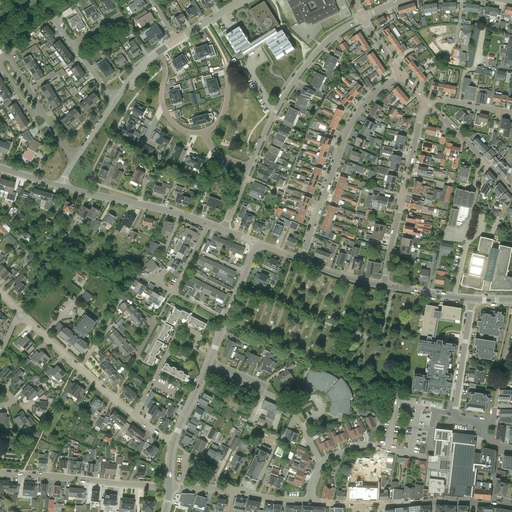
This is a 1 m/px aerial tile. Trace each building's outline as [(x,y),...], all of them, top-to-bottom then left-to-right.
[(89,0),(92,6),(83,11),(87,18),(90,16),(93,23),(100,18),(94,9),(97,7),(93,0),(89,0)] [(107,14),(115,9),(112,4),(115,3),(112,0),(103,0),(100,2),(107,14)] [(133,13),(146,5),(142,0),(134,0),(136,2),(129,6),(133,13)] [(201,11),(197,5),(194,0),(190,2),(193,8),(187,11),(191,19),(198,15),(197,13),(201,11)] [(211,4),(215,2),(213,0),(205,0),(201,3),(205,11),(213,7),(211,4)] [(292,12),(292,11),(299,25),(310,19),(313,25),(339,13),(334,0),(333,0),(290,0),(289,0),(286,0),(288,1),(287,2),(292,12)] [(245,36),(240,27),(225,36),(236,53),(241,50),(244,55),(266,41),(278,60),(294,49),(282,30),(278,33),(275,29),(280,26),(264,1),(249,11),(265,35),(250,44),(247,39),(248,38),(246,36),(245,36)] [(449,11),(449,4),(446,4),(446,2),(443,2),(443,4),(442,4),(442,5),(440,5),(440,9),(440,17),(444,16),(444,11),(449,11)] [(449,4),(449,11),(456,11),(456,8),(459,8),(459,4),(456,4),(456,3),(456,2),(452,2),(452,4),(449,4)] [(437,4),(430,5),(431,12),(438,11),(438,9),(440,9),(440,5),(437,5),(437,4)] [(465,11),(472,12),(473,5),(466,4),(466,5),(463,5),(462,9),(465,9),(465,11)] [(431,12),(430,5),(423,6),(424,7),(420,7),(421,14),(424,14),(424,13),(431,12)] [(479,7),(479,6),(473,5),(472,12),(478,13),(479,11),(481,12),(482,8),(479,7)] [(78,31),(85,27),(79,18),(82,16),(77,7),(74,9),(77,15),(68,20),(72,27),(75,25),(78,31)] [(490,16),(492,8),(485,7),(485,8),(482,8),(481,12),(481,15),(483,15),(484,14),(484,15),(486,15),(485,18),(489,19),(490,16)] [(498,11),(498,10),(492,8),(490,16),(497,17),(497,15),(500,15),(501,11),(498,11)] [(150,13),(144,16),(142,13),(134,18),(136,21),(138,20),(142,27),(155,20),(150,13)] [(183,21),(186,19),(183,14),(179,16),(176,18),(175,16),(174,16),(171,17),(171,18),(177,28),(184,23),(183,21)] [(464,21),(465,15),(462,14),(461,23),(470,24),(470,22),(464,21)] [(380,26),(387,22),(386,20),(389,18),(388,16),(384,18),(384,17),(377,21),(378,22),(377,22),(376,23),(378,26),(379,26),(380,26)] [(152,45),(165,36),(157,24),(150,29),(153,33),(147,37),(152,45)] [(383,32),(387,38),(392,34),(395,32),(392,29),(395,27),(393,25),(383,32)] [(471,32),(472,26),(464,25),(462,31),(461,32),(460,38),(461,39),(465,40),(464,45),(469,45),(469,41),(470,41),(471,32)] [(39,32),(44,37),(50,31),(46,26),(39,32)] [(48,42),(54,35),(50,31),(44,37),(48,42)] [(392,34),(387,38),(391,44),(396,40),(398,39),(397,38),(398,37),(395,32),(392,34)] [(354,43),(357,41),(358,42),(363,38),(360,33),(352,38),(349,40),(351,42),(353,41),(354,43)] [(417,45),(421,41),(416,35),(412,38),(417,45)] [(141,52),(138,47),(141,45),(136,38),(128,43),(132,48),(129,50),(134,57),(141,52)] [(357,49),(361,47),(366,43),(363,38),(358,42),(357,41),(354,43),(357,49)] [(391,44),(396,49),(400,46),(396,40),(391,44)] [(52,46),(56,51),(63,46),(59,41),(52,46)] [(339,46),(342,51),(349,47),(346,42),(339,46)] [(370,48),(366,43),(361,47),(357,49),(353,52),(355,54),(362,49),(364,52),(370,48)] [(400,46),(396,49),(400,56),(404,52),(410,49),(408,47),(407,48),(404,44),(403,44),(400,46)] [(206,45),(200,47),(204,58),(210,56),(210,55),(211,54),(209,47),(207,47),(206,45)] [(66,51),(63,46),(56,51),(59,56),(66,51)] [(195,51),(193,52),(196,60),(198,59),(198,60),(204,58),(200,47),(194,49),(195,51)] [(114,53),(118,58),(115,60),(120,68),(127,62),(124,57),(127,55),(122,48),(114,53)] [(330,55),(326,61),(335,66),(339,59),(339,60),(341,57),(340,56),(342,53),(335,49),(334,53),(333,57),(330,55)] [(59,56),(63,61),(70,56),(66,51),(59,56)] [(404,60),(409,66),(413,62),(411,60),(414,58),(412,56),(414,54),(413,52),(411,54),(411,55),(408,57),(404,60)] [(370,61),(376,58),(373,53),(365,58),(364,56),(356,61),(357,63),(361,61),(363,63),(366,61),(368,63),(370,61)] [(113,72),(109,66),(112,64),(106,56),(105,54),(101,56),(97,59),(100,65),(98,66),(106,78),(113,72)] [(30,55),(28,56),(26,58),(23,59),(23,60),(26,65),(33,60),(30,55)] [(182,55),(177,58),(183,67),(188,64),(188,63),(190,62),(185,55),(183,56),(182,55)] [(74,61),(70,56),(63,61),(67,66),(74,61)] [(173,63),(171,64),(177,73),(184,69),(183,67),(177,58),(172,62),(173,63)] [(379,62),(376,58),(370,61),(374,66),(379,62)] [(26,65),(29,70),(37,65),(33,60),(26,65)] [(332,72),(335,66),(326,61),(323,67),(327,69),(325,73),(328,74),(331,76),(333,73),(332,72)] [(374,66),(377,71),(383,67),(379,62),(374,66)] [(418,68),(413,62),(409,66),(413,72),(418,68)] [(29,70),(32,75),(40,70),(37,65),(29,70)] [(78,65),(70,71),(72,74),(70,76),(71,78),(74,76),(81,71),(78,65)] [(386,72),(383,67),(377,71),(381,76),(386,72)] [(418,77),(422,74),(418,68),(413,72),(415,74),(414,75),(416,78),(417,77),(418,77)] [(43,76),(40,70),(32,75),(36,81),(43,76)] [(77,81),(85,76),(81,71),(74,76),(77,81)] [(316,73),(313,79),(323,83),(326,77),(330,79),(331,76),(328,74),(325,73),(322,71),(320,74),(316,73)] [(497,71),(496,78),(504,79),(505,72),(497,71)] [(375,72),(364,79),(370,89),(374,86),(370,79),(377,75),(375,72)] [(427,79),(422,74),(418,77),(422,83),(427,79)] [(214,78),(206,80),(206,82),(207,88),(218,85),(216,79),(214,80),(214,78)] [(473,101),(475,88),(469,87),(471,79),(465,78),(462,92),(465,92),(463,100),(473,101)] [(319,90),(323,83),(313,79),(310,85),(314,87),(312,90),(315,91),(319,93),(320,90),(319,90)] [(40,88),(43,94),(51,89),(49,85),(52,84),(50,81),(46,83),(47,84),(40,88)] [(349,93),(354,98),(358,93),(350,86),(351,84),(349,82),(347,83),(348,84),(347,85),(350,88),(350,89),(352,91),(349,93)] [(350,86),(358,93),(363,88),(355,82),(353,84),(352,83),(351,84),(350,86)] [(218,85),(207,88),(209,95),(210,95),(210,96),(218,94),(218,92),(219,92),(218,85)] [(0,89),(0,96),(0,97),(8,92),(5,87),(0,89)] [(396,96),(401,91),(398,87),(387,96),(389,99),(391,97),(392,99),(393,99),(394,98),(396,96)] [(170,92),(168,93),(169,99),(180,96),(178,90),(177,88),(169,91),(170,92)] [(303,90),(300,96),(309,101),(312,94),(313,95),(315,91),(312,90),(308,88),(307,92),(303,90)] [(54,94),(51,89),(43,94),(47,99),(54,94)] [(486,104),(488,94),(489,95),(489,90),(485,90),(484,94),(478,93),(477,102),(486,104)] [(396,96),(400,100),(405,96),(401,91),(396,96)] [(11,97),(8,92),(0,97),(4,102),(9,99),(11,97)] [(510,96),(511,92),(508,92),(507,96),(502,95),(501,97),(500,102),(508,104),(509,98),(509,96),(510,96)] [(47,99),(50,104),(57,99),(56,96),(57,95),(56,93),(54,94),(47,99)] [(88,97),(94,104),(99,100),(93,93),(88,97)] [(331,93),(328,98),(337,103),(339,100),(334,97),(335,96),(331,93)] [(349,93),(345,98),(350,103),(354,98),(349,93)] [(180,96),(169,99),(171,105),(173,105),(174,107),(182,104),(181,103),(182,102),(180,96)] [(306,107),(309,101),(300,96),(297,103),(300,104),(299,108),(302,109),(305,111),(307,108),(306,107)] [(409,100),(405,96),(400,100),(404,105),(409,100)] [(89,108),(94,104),(88,97),(84,101),(89,108)] [(350,103),(345,98),(340,103),(346,108),(350,103)] [(61,105),(57,99),(50,104),(53,109),(61,105)] [(85,112),(89,108),(84,101),(79,105),(85,112)] [(7,108),(11,114),(18,109),(15,104),(13,105),(7,108)] [(376,104),(373,109),(381,113),(383,108),(388,111),(389,108),(384,105),(382,108),(376,104)] [(133,110),(131,113),(142,119),(147,111),(136,105),(134,108),(133,110)] [(290,107),(287,114),(296,118),(298,115),(299,116),(301,113),(300,112),(302,109),(299,108),(295,106),(294,109),(290,107)] [(22,114),(18,109),(11,114),(14,119),(22,114)] [(70,113),(75,120),(80,116),(74,109),(70,113)] [(341,117),(343,112),(337,109),(334,115),(341,117)] [(378,118),(381,113),(373,109),(371,114),(377,118),(376,120),(381,123),(383,120),(378,118)] [(333,118),(332,121),(338,124),(341,117),(334,115),(332,114),(333,112),(328,110),(327,112),(328,112),(327,114),(331,116),(331,117),(333,118)] [(460,123),(462,121),(471,123),(474,114),(470,113),(469,116),(467,116),(462,111),(455,118),(460,123)] [(71,124),(75,120),(70,113),(65,117),(71,124)] [(14,119),(17,124),(25,119),(22,114),(14,119)] [(208,114),(199,116),(202,125),(211,122),(210,119),(213,118),(211,114),(208,115),(208,114)] [(296,118),(287,114),(284,120),(287,122),(286,125),(292,128),(294,125),(295,126),(298,119),(296,118)] [(480,116),(476,116),(475,124),(480,125),(481,122),(486,123),(488,116),(480,114),(480,116)] [(191,120),(188,120),(189,125),(192,124),(193,127),(202,125),(199,116),(191,119),(191,120)] [(66,128),(71,124),(65,117),(60,121),(66,128)] [(403,118),(401,117),(400,122),(402,122),(400,129),(407,131),(408,128),(408,127),(409,128),(410,124),(409,124),(410,120),(403,118)] [(28,125),(25,119),(17,124),(20,129),(26,126),(28,125)] [(130,119),(125,127),(134,131),(138,123),(130,119)] [(506,132),(505,137),(508,138),(510,129),(508,128),(509,120),(502,119),(500,130),(506,132)] [(367,120),(363,127),(371,131),(373,127),(377,129),(378,126),(381,127),(382,124),(377,122),(376,125),(374,124),(367,120)] [(338,124),(332,121),(329,127),(336,130),(338,124)] [(336,130),(329,127),(327,126),(328,124),(323,122),(322,124),(323,124),(322,126),(326,128),(326,129),(328,130),(327,133),(333,135),(336,130)] [(281,127),(277,133),(287,138),(290,131),(290,132),(292,128),(286,125),(284,128),(281,127)] [(124,126),(121,134),(132,139),(135,132),(134,131),(125,127),(124,126)] [(369,133),(371,131),(363,127),(360,133),(367,137),(368,136),(370,137),(370,140),(375,142),(376,139),(371,137),(373,135),(369,133)] [(440,132),(441,129),(434,127),(434,128),(428,127),(426,133),(435,135),(435,131),(440,132)] [(156,128),(151,138),(155,141),(162,145),(164,142),(169,144),(173,137),(168,135),(169,133),(161,129),(161,130),(156,128)] [(283,144),(287,138),(277,133),(274,139),(278,141),(276,144),(283,147),(287,150),(289,146),(283,144)] [(40,144),(32,139),(29,134),(25,137),(29,145),(27,148),(28,149),(23,157),(30,160),(34,153),(35,153),(40,144)] [(398,135),(396,143),(404,145),(406,137),(398,135)] [(320,141),(321,142),(321,143),(323,144),(330,147),(332,140),(322,137),(320,141)] [(479,149),(485,145),(478,137),(473,142),(479,149)] [(373,145),(375,142),(370,140),(368,143),(365,142),(365,141),(357,138),(355,145),(363,148),(364,145),(368,146),(368,144),(373,145)] [(6,144),(3,143),(0,151),(6,154),(7,151),(9,152),(11,143),(7,142),(6,144)] [(486,146),(485,145),(479,149),(484,154),(489,149),(494,145),(491,142),(486,146)] [(496,147),(500,151),(506,146),(502,142),(496,147)] [(403,152),(404,145),(396,143),(395,150),(403,152)] [(430,153),(430,152),(434,153),(436,145),(432,144),(431,145),(424,143),(422,151),(426,152),(430,153)] [(447,152),(450,153),(451,146),(452,147),(452,144),(447,143),(445,152),(443,151),(441,165),(444,166),(446,153),(447,153),(447,152)] [(155,150),(144,144),(141,151),(151,156),(155,150)] [(271,146),(268,152),(277,157),(280,150),(281,151),(283,147),(276,144),(275,147),(271,146)] [(323,144),(321,150),(327,153),(330,147),(323,144)] [(452,147),(452,144),(452,147),(451,146),(450,153),(449,159),(452,160),(454,154),(458,155),(459,149),(452,147)] [(176,146),(172,156),(178,159),(177,161),(181,163),(186,151),(183,150),(183,149),(176,146)] [(489,160),(496,155),(499,152),(495,148),(494,149),(493,147),(484,155),(489,160)] [(358,162),(359,162),(360,157),(365,158),(375,163),(377,158),(360,149),(358,154),(352,152),(350,159),(351,158),(359,161),(358,162)] [(118,150),(113,159),(118,161),(122,153),(118,150)] [(317,154),(317,155),(319,156),(319,157),(325,159),(327,153),(321,150),(320,153),(318,153),(317,153),(317,154)] [(274,163),(277,157),(268,152),(265,158),(269,160),(267,164),(273,167),(273,168),(280,172),(281,170),(278,169),(280,165),(275,163),(274,163)] [(186,157),(184,162),(187,163),(186,164),(193,167),(197,158),(190,155),(189,158),(186,157)] [(393,155),(392,162),(400,164),(401,157),(393,155)] [(431,161),(432,158),(427,157),(427,156),(421,155),(419,163),(425,164),(429,165),(430,161),(431,161)] [(499,160),(502,158),(499,156),(497,158),(496,156),(490,162),(495,167),(501,162),(499,160)] [(197,158),(193,167),(201,170),(205,160),(198,157),(197,158)] [(323,165),(325,159),(319,157),(317,161),(313,159),(311,163),(319,166),(320,164),(323,165)] [(137,168),(140,162),(134,159),(131,165),(137,168)] [(101,169),(102,169),(99,177),(105,179),(107,175),(107,176),(109,172),(112,165),(108,164),(109,162),(104,160),(101,169)] [(503,160),(495,167),(506,179),(508,172),(510,168),(507,166),(508,166),(503,160)] [(398,172),(400,164),(392,162),(390,170),(398,172)] [(120,171),(123,166),(117,163),(114,169),(117,170),(112,178),(113,179),(112,180),(115,181),(114,181),(115,180),(118,182),(123,173),(120,171)] [(348,174),(350,170),(354,171),(361,173),(363,168),(352,164),(351,167),(345,164),(342,172),(348,174)] [(458,176),(462,176),(460,182),(466,183),(467,178),(470,167),(461,165),(458,176)] [(319,176),(322,170),(315,167),(313,174),(319,176)] [(417,173),(422,174),(422,175),(431,177),(432,173),(427,172),(428,169),(419,167),(417,173)] [(139,184),(145,173),(137,169),(131,180),(139,184)] [(270,177),(273,171),(268,169),(267,171),(260,169),(257,177),(267,181),(269,176),(270,177)] [(492,189),(490,186),(491,185),(497,180),(489,171),(483,177),(482,178),(483,178),(482,180),(484,182),(486,180),(487,181),(486,183),(481,191),(487,197),(492,189)] [(317,182),(319,176),(313,174),(310,180),(317,182)] [(389,175),(387,183),(395,185),(397,177),(389,175)] [(345,185),(347,179),(341,177),(338,183),(345,185)] [(305,185),(306,185),(308,186),(315,188),(317,182),(310,180),(310,182),(306,181),(306,183),(305,185)] [(15,184),(8,181),(5,191),(10,192),(7,199),(12,201),(14,195),(11,194),(15,184)] [(415,185),(414,187),(427,190),(427,187),(421,185),(422,182),(416,181),(415,181),(414,181),(414,184),(415,185)] [(263,195),(267,187),(255,182),(249,195),(258,199),(261,194),(263,195)] [(163,198),(165,191),(169,192),(171,186),(163,183),(162,187),(156,186),(153,194),(163,198)] [(338,183),(336,189),(343,191),(345,185),(338,183)] [(393,192),(395,185),(387,183),(385,190),(393,192)] [(499,198),(506,191),(499,183),(495,189),(493,191),(499,198)] [(176,202),(182,204),(184,197),(181,196),(184,188),(177,185),(174,194),(177,195),(176,198),(177,198),(176,202)] [(442,191),(434,189),(433,196),(432,200),(435,200),(449,203),(453,187),(444,185),(442,191)] [(315,188),(308,186),(306,192),(313,194),(315,188)] [(34,197),(40,199),(42,192),(34,189),(33,192),(31,191),(30,194),(25,192),(23,198),(32,200),(33,197),(34,197)] [(336,189),(334,195),(341,197),(343,191),(336,189)] [(460,227),(460,226),(462,226),(465,222),(467,218),(469,213),(471,209),(475,193),(465,191),(464,191),(463,191),(463,190),(457,189),(453,205),(454,205),(453,209),(452,209),(448,226),(455,227),(455,225),(457,225),(457,226),(457,227),(457,228),(458,228),(459,228),(459,227),(460,227)] [(186,197),(184,197),(182,204),(188,206),(189,204),(191,204),(195,193),(190,191),(189,194),(188,193),(186,197)] [(51,195),(42,192),(40,199),(46,201),(44,209),(50,211),(53,201),(49,200),(51,195)] [(509,205),(507,202),(511,198),(507,192),(501,197),(504,199),(501,202),(506,208),(509,205)] [(376,206),(379,196),(379,194),(373,193),(370,204),(373,205),(372,209),(375,209),(376,206)] [(341,197),(334,195),(332,201),(338,204),(341,197)] [(389,199),(379,196),(376,206),(386,208),(389,199)] [(222,211),(225,203),(210,197),(207,205),(205,204),(202,211),(206,213),(209,206),(222,211)] [(300,202),(309,205),(311,199),(305,197),(304,200),(301,199),(300,200),(296,199),(296,201),(295,200),(295,202),(299,203),(300,202)] [(423,206),(424,202),(420,201),(420,199),(412,197),(411,203),(423,206)] [(70,204),(69,202),(67,202),(67,203),(66,202),(64,211),(72,213),(74,205),(70,204)] [(301,206),(300,209),(307,211),(309,205),(300,202),(299,203),(299,205),(301,206)] [(249,229),(254,216),(245,212),(248,207),(249,205),(244,203),(238,217),(243,219),(240,225),(249,229)] [(422,211),(423,206),(411,203),(409,210),(417,212),(418,210),(422,211)] [(11,217),(17,209),(12,206),(7,214),(11,217)] [(86,219),(88,215),(91,210),(84,206),(79,215),(86,219)] [(93,206),(91,210),(88,215),(96,219),(100,211),(93,206)] [(330,206),(328,212),(334,214),(337,208),(330,206)] [(275,214),(281,216),(283,210),(277,207),(275,214)] [(298,215),(305,217),(307,211),(300,209),(298,215)] [(328,212),(326,218),(332,221),(334,214),(328,212)] [(109,229),(116,218),(109,213),(102,225),(109,229)] [(115,229),(120,232),(123,225),(130,228),(135,218),(128,214),(123,222),(120,220),(115,229)] [(303,224),(305,217),(298,215),(296,214),(295,216),(295,215),(293,220),(303,224)] [(414,223),(415,221),(420,222),(421,218),(416,217),(416,216),(411,215),(411,216),(408,215),(406,222),(414,223)] [(143,223),(152,226),(156,227),(158,222),(153,220),(153,219),(145,217),(143,223)] [(330,227),(332,227),(333,226),(334,224),(331,223),(332,221),(326,218),(324,224),(330,227)] [(163,228),(161,227),(159,234),(164,236),(166,229),(171,230),(173,223),(165,220),(163,228)] [(263,230),(265,227),(264,226),(265,223),(259,220),(258,223),(254,231),(261,233),(263,230)] [(271,220),(269,223),(268,222),(266,228),(270,230),(273,224),(274,221),(271,220)] [(375,227),(374,232),(384,234),(385,226),(375,224),(375,225),(374,225),(375,222),(370,221),(369,226),(375,227)] [(5,223),(2,226),(9,232),(11,229),(5,223)] [(277,224),(273,233),(277,235),(279,236),(280,236),(281,236),(284,228),(277,224)] [(322,231),(328,233),(328,232),(331,233),(332,229),(332,227),(330,227),(324,224),(322,231)] [(192,225),(190,229),(187,227),(185,231),(196,237),(198,233),(196,232),(198,228),(192,225)] [(419,236),(419,232),(413,230),(414,227),(406,226),(404,232),(408,233),(408,234),(412,235),(412,234),(419,236)] [(135,239),(138,233),(133,230),(130,236),(135,239)] [(194,241),(196,237),(185,231),(183,235),(186,237),(184,240),(190,243),(192,240),(194,241)] [(333,234),(331,233),(328,232),(328,233),(322,231),(321,236),(333,240),(334,235),(333,234)] [(384,234),(374,232),(373,236),(366,235),(365,240),(371,241),(372,238),(373,239),(372,239),(382,241),(384,234)] [(14,244),(17,241),(10,234),(7,237),(14,244)] [(295,234),(293,238),(290,237),(289,238),(287,244),(291,246),(290,247),(293,248),(293,247),(294,247),(297,241),(296,241),(299,235),(295,234)] [(217,246),(217,245),(220,238),(214,236),(211,243),(210,245),(217,248),(217,246)] [(403,238),(401,246),(411,248),(412,243),(418,244),(419,239),(413,237),(413,240),(403,238)] [(217,246),(224,248),(227,241),(220,238),(217,245),(217,246)] [(493,240),(481,238),(477,255),(473,254),(468,274),(465,273),(464,275),(461,285),(482,290),(484,280),(492,282),(490,290),(511,290),(511,285),(511,280),(511,278),(511,277),(506,276),(510,256),(511,249),(500,246),(499,250),(491,248),(493,240)] [(184,240),(182,244),(179,242),(177,246),(188,252),(190,248),(188,247),(190,243),(184,240)] [(159,244),(155,242),(152,241),(147,251),(154,254),(159,244)] [(230,250),(233,243),(227,241),(224,248),(230,250)] [(235,255),(236,253),(239,245),(233,243),(230,250),(233,252),(232,254),(235,255)] [(317,251),(316,252),(315,256),(321,259),(324,252),(319,250),(320,248),(321,248),(322,245),(318,243),(316,246),(317,247),(316,250),(317,251)] [(242,255),(245,248),(239,245),(236,253),(242,255)] [(188,252),(177,246),(175,250),(178,252),(177,255),(182,258),(184,255),(186,256),(188,252)] [(329,254),(324,252),(321,259),(328,261),(331,254),(333,255),(336,247),(332,246),(329,254)] [(410,252),(411,248),(401,246),(400,253),(409,255),(409,257),(415,259),(416,253),(410,252)] [(337,265),(345,267),(348,255),(351,255),(350,256),(351,256),(352,249),(346,247),(346,249),(347,250),(346,254),(345,253),(345,254),(340,253),(339,256),(340,256),(337,265)] [(357,257),(360,248),(354,247),(352,256),(357,257)] [(172,257),(170,261),(181,267),(183,263),(181,262),(182,258),(177,255),(175,259),(172,257)] [(207,263),(209,260),(201,256),(198,263),(203,266),(205,262),(207,263)] [(157,258),(154,261),(152,258),(148,261),(157,271),(160,268),(158,266),(162,263),(157,258)] [(271,268),(271,267),(277,270),(278,268),(278,269),(280,265),(277,264),(278,262),(271,259),(270,261),(267,259),(264,265),(271,268)] [(354,259),(352,269),(356,270),(356,271),(359,271),(360,271),(362,261),(354,259)] [(203,266),(212,269),(215,262),(209,260),(207,263),(205,262),(203,266)] [(157,271),(148,261),(145,264),(147,267),(143,270),(149,274),(152,272),(153,273),(157,271)] [(179,271),(181,267),(170,261),(168,265),(171,267),(169,270),(175,273),(177,270),(179,271)] [(215,262),(212,269),(211,271),(217,274),(221,265),(215,262)] [(379,274),(381,264),(369,262),(368,267),(367,267),(367,272),(366,278),(380,280),(381,274),(379,274)] [(427,262),(426,271),(421,270),(420,281),(427,282),(429,271),(433,272),(434,263),(427,262)] [(226,278),(227,276),(228,273),(226,271),(227,268),(221,265),(217,274),(226,278)] [(9,272),(7,270),(1,276),(6,281),(13,274),(14,276),(19,272),(16,270),(15,271),(13,268),(12,269),(11,269),(10,271),(9,272)] [(228,273),(227,276),(233,279),(236,272),(227,268),(226,271),(228,273)] [(86,276),(79,271),(76,274),(83,279),(86,276)] [(265,286),(267,282),(268,283),(269,279),(267,278),(268,277),(261,273),(260,276),(256,275),(253,281),(261,285),(262,284),(265,286)] [(445,277),(442,277),(442,273),(438,273),(437,276),(436,276),(435,283),(444,284),(445,277)] [(23,284),(28,279),(22,274),(18,278),(20,281),(13,288),(19,294),(25,287),(23,284)] [(194,287),(195,288),(199,281),(192,277),(187,286),(194,289),(194,287)] [(133,290),(137,293),(144,282),(140,280),(139,282),(135,279),(132,285),(135,287),(133,290)] [(206,284),(199,281),(195,288),(202,291),(206,284)] [(150,288),(146,286),(147,284),(144,282),(137,293),(141,295),(143,292),(146,294),(150,288)] [(213,288),(206,284),(202,291),(209,295),(213,288)] [(148,299),(152,301),(158,291),(154,288),(153,290),(150,288),(146,294),(150,296),(148,299)] [(216,298),(219,291),(213,288),(209,295),(216,298)] [(88,302),(92,296),(86,291),(81,298),(88,302)] [(164,297),(161,295),(162,293),(158,291),(152,301),(159,306),(164,297)] [(226,295),(219,291),(216,298),(223,302),(226,295)] [(125,311),(132,305),(131,306),(126,301),(119,307),(121,309),(121,310),(123,313),(125,311)] [(125,311),(130,316),(137,310),(132,305),(125,311)] [(421,335),(428,336),(432,336),(435,337),(438,320),(460,323),(462,308),(443,305),(442,312),(438,311),(439,307),(427,305),(426,308),(421,335)] [(187,320),(190,314),(183,310),(182,311),(176,309),(173,315),(171,314),(167,322),(173,325),(175,322),(177,322),(179,318),(183,320),(184,318),(187,320)] [(140,313),(137,310),(130,316),(138,326),(145,320),(139,314),(140,313)] [(475,357),(494,360),(495,357),(497,357),(497,352),(496,352),(496,349),(495,349),(496,342),(498,343),(499,336),(500,336),(501,330),(502,330),(505,313),(487,310),(486,314),(480,313),(479,321),(478,321),(477,326),(480,327),(479,333),(480,333),(479,339),(475,338),(474,345),(477,346),(476,349),(476,350),(475,357)] [(84,341),(81,339),(79,338),(81,335),(84,338),(96,321),(85,312),(73,330),(76,332),(74,334),(64,327),(58,335),(78,350),(84,341)] [(196,326),(200,319),(192,315),(190,318),(191,319),(189,323),(196,326)] [(207,323),(200,319),(196,326),(204,330),(207,323)] [(163,326),(171,330),(173,326),(169,324),(166,322),(163,326)] [(53,331),(58,335),(64,327),(59,324),(53,331)] [(160,326),(158,325),(144,352),(146,353),(150,345),(151,345),(158,332),(157,332),(160,326)] [(113,343),(115,341),(121,336),(116,330),(110,336),(111,337),(109,339),(113,343)] [(27,351),(34,344),(25,336),(22,340),(20,337),(14,344),(19,348),(21,346),(27,351)] [(115,341),(120,347),(126,341),(121,336),(115,341)] [(432,336),(428,336),(427,341),(419,340),(417,353),(430,355),(427,375),(414,373),(413,379),(412,384),(413,384),(412,390),(423,391),(423,392),(426,392),(428,393),(428,390),(448,394),(451,380),(452,374),(448,373),(450,355),(451,355),(451,352),(455,353),(456,344),(447,343),(445,343),(443,342),(443,341),(441,341),(441,340),(440,340),(437,340),(437,342),(431,342),(432,336)] [(155,343),(163,347),(164,343),(161,341),(161,340),(157,339),(155,343)] [(89,345),(84,341),(78,350),(82,354),(89,345)] [(120,347),(127,355),(135,349),(132,345),(131,346),(129,344),(129,345),(126,341),(120,347)] [(237,342),(236,343),(230,341),(226,349),(233,352),(236,345),(241,347),(242,344),(239,343),(237,342)] [(233,352),(226,349),(223,356),(230,359),(229,361),(232,362),(234,363),(235,360),(231,358),(233,352)] [(44,364),(49,359),(41,351),(37,356),(35,353),(30,359),(36,364),(37,362),(40,364),(42,362),(44,364)] [(236,358),(239,360),(240,360),(243,362),(245,357),(242,355),(242,356),(237,353),(236,355),(237,356),(236,358)] [(274,367),(276,364),(271,360),(274,356),(270,353),(265,360),(268,362),(263,368),(270,373),(274,367)] [(258,364),(260,358),(250,354),(246,363),(250,364),(252,365),(253,366),(254,366),(255,362),(258,364)] [(100,366),(105,372),(111,366),(108,364),(110,362),(107,360),(105,359),(107,357),(105,355),(99,360),(103,364),(100,366)] [(8,368),(11,364),(8,361),(3,366),(5,368),(0,373),(0,374),(4,379),(11,371),(8,368)] [(292,376),(289,371),(292,369),(295,367),(292,361),(285,366),(286,366),(288,370),(279,376),(283,383),(287,381),(288,383),(294,379),(292,376)] [(170,374),(174,367),(166,363),(164,367),(164,366),(162,370),(170,374)] [(58,381),(65,374),(57,366),(54,370),(51,367),(46,373),(51,378),(53,376),(58,381)] [(105,372),(110,377),(116,372),(111,366),(105,372)] [(181,370),(174,367),(170,374),(177,378),(181,370)] [(19,379),(24,374),(20,370),(14,376),(16,378),(11,384),(15,389),(22,382),(19,379)] [(189,374),(181,370),(177,378),(185,382),(189,374)] [(341,378),(339,380),(334,377),(329,374),(324,372),(321,371),(321,373),(310,370),(305,387),(316,390),(316,391),(319,392),(322,393),(325,395),(326,396),(327,397),(328,399),(329,400),(330,402),(330,403),(330,407),(330,410),(329,413),(336,417),(337,415),(337,414),(338,412),(349,415),(350,410),(350,404),(350,399),(353,398),(351,392),(348,387),(345,382),(341,378)] [(116,372),(110,377),(109,378),(114,383),(118,380),(120,382),(124,378),(120,373),(118,374),(116,372)] [(472,374),(469,373),(468,377),(475,378),(474,381),(484,383),(485,375),(475,374),(472,373),(472,374)] [(138,376),(135,381),(136,381),(135,384),(140,387),(141,384),(142,385),(145,380),(138,376)] [(26,396),(33,389),(31,386),(33,384),(31,382),(22,392),(26,396)] [(74,396),(80,387),(75,383),(71,388),(68,386),(64,392),(67,394),(67,396),(68,396),(69,397),(70,398),(71,397),(72,398),(73,396),(74,396)] [(132,401),(137,395),(130,389),(133,386),(130,384),(122,393),(132,401)] [(39,396),(43,391),(40,387),(36,391),(33,389),(26,396),(30,400),(37,394),(39,396)] [(80,398),(85,390),(80,387),(74,396),(78,399),(77,401),(80,403),(82,400),(80,398)] [(499,395),(510,396),(510,397),(511,396),(511,389),(500,389),(499,395)] [(469,399),(469,400),(468,403),(466,403),(465,409),(485,413),(486,406),(488,406),(488,403),(490,403),(491,398),(489,398),(489,395),(483,394),(475,392),(475,393),(470,392),(469,399)] [(204,414),(203,414),(204,411),(207,413),(210,407),(207,405),(208,403),(209,403),(212,397),(205,393),(200,402),(204,404),(201,410),(198,408),(193,417),(189,426),(194,429),(191,434),(187,432),(182,442),(185,444),(185,443),(189,445),(194,436),(197,437),(199,432),(195,430),(197,427),(197,428),(201,421),(200,421),(204,414)] [(88,413),(92,416),(103,403),(95,398),(90,405),(92,407),(88,413)] [(153,417),(158,408),(155,406),(156,402),(151,400),(149,404),(148,405),(151,407),(148,413),(154,415),(153,417)] [(279,410),(280,407),(265,401),(264,404),(262,408),(264,409),(269,411),(265,420),(260,418),(259,421),(257,424),(271,430),(278,411),(279,410)] [(46,412),(47,403),(40,402),(39,405),(35,404),(34,411),(46,412)] [(161,414),(164,415),(167,410),(159,406),(158,408),(153,417),(158,420),(161,414)] [(171,417),(176,408),(172,406),(168,415),(171,417)] [(508,444),(511,445),(511,442),(511,425),(511,426),(511,424),(511,410),(500,410),(499,418),(500,418),(499,425),(498,425),(497,430),(496,430),(496,435),(497,436),(496,439),(508,444)] [(28,428),(34,424),(30,417),(27,419),(22,411),(17,415),(18,416),(14,419),(19,427),(25,423),(28,428)] [(115,423),(116,422),(120,416),(114,411),(110,417),(109,418),(108,421),(113,425),(115,423)] [(9,428),(9,422),(6,422),(6,413),(0,413),(0,423),(3,423),(3,428),(9,428)] [(122,426),(127,421),(120,416),(116,422),(115,423),(121,428),(122,426)] [(376,424),(377,423),(374,418),(373,417),(372,418),(371,416),(366,418),(370,429),(376,427),(375,425),(376,424)] [(99,428),(104,419),(100,417),(95,426),(99,428)] [(168,432),(173,422),(166,418),(161,428),(168,432)] [(362,433),(365,432),(361,421),(357,422),(359,427),(355,429),(359,438),(363,436),(362,433)] [(355,439),(359,438),(355,429),(352,431),(349,426),(348,422),(345,424),(346,426),(346,427),(350,437),(351,438),(354,437),(355,439)] [(131,439),(134,436),(138,430),(132,425),(128,431),(127,432),(124,430),(120,436),(122,438),(125,434),(131,439)] [(340,434),(344,443),(348,441),(347,439),(350,437),(346,427),(346,426),(342,428),(344,433),(340,434)] [(212,428),(208,436),(211,439),(216,430),(212,428)] [(427,461),(423,497),(429,497),(429,495),(444,497),(445,495),(448,495),(465,497),(472,498),(473,488),(475,488),(473,487),(474,483),(475,483),(477,468),(478,468),(479,468),(481,453),(478,453),(475,452),(476,441),(474,441),(474,435),(452,433),(452,431),(444,430),(439,429),(436,429),(436,430),(435,433),(435,439),(436,440),(435,444),(434,455),(430,455),(428,454),(427,461)] [(140,441),(144,435),(138,430),(134,436),(140,441)] [(336,444),(336,443),(331,433),(330,430),(327,432),(330,440),(326,442),(330,450),(334,448),(333,446),(336,444)] [(217,442),(221,434),(217,431),(212,440),(217,442)] [(285,436),(283,441),(291,444),(292,441),(296,443),(298,438),(297,438),(298,434),(292,431),(290,435),(289,434),(289,436),(286,434),(285,436)] [(340,445),(344,443),(340,434),(336,436),(334,431),(331,433),(336,443),(339,442),(340,445)] [(208,443),(199,438),(194,448),(202,453),(208,443)] [(240,448),(244,441),(240,439),(236,446),(240,448)] [(330,450),(326,442),(322,443),(320,439),(317,440),(321,451),(325,450),(326,452),(330,450)] [(141,441),(137,451),(136,454),(139,456),(141,452),(145,443),(141,441)] [(207,456),(213,459),(217,450),(216,450),(218,446),(213,444),(207,456)] [(149,448),(147,451),(146,450),(143,453),(147,457),(149,455),(152,457),(158,449),(153,445),(150,449),(149,448)] [(268,461),(271,455),(268,454),(271,449),(263,445),(261,450),(257,448),(254,454),(256,455),(247,475),(246,474),(246,475),(246,476),(247,476),(249,477),(248,480),(253,483),(254,479),(257,481),(258,481),(258,480),(268,461)] [(220,447),(218,451),(217,450),(213,459),(219,462),(221,458),(224,459),(226,455),(223,453),(225,450),(220,447)] [(479,468),(478,468),(478,470),(494,474),(495,474),(496,451),(482,448),(481,453),(479,468)] [(95,464),(92,464),(93,460),(93,457),(94,457),(94,450),(91,450),(89,456),(86,455),(85,461),(89,462),(89,464),(88,464),(88,468),(87,468),(86,471),(94,472),(95,464)] [(303,457),(301,462),(310,465),(311,461),(309,460),(310,456),(302,453),(300,452),(299,452),(298,456),(303,457)] [(45,453),(45,455),(39,454),(38,466),(47,467),(47,462),(48,462),(48,454),(45,453)] [(503,468),(510,469),(509,476),(511,475),(511,454),(504,454),(503,468)] [(240,463),(242,458),(236,455),(232,463),(234,464),(232,468),(238,471),(242,464),(240,463)] [(59,464),(58,464),(57,465),(57,466),(57,467),(58,467),(59,467),(59,468),(66,469),(67,461),(64,460),(65,456),(60,456),(60,460),(59,464)] [(106,460),(105,464),(101,463),(100,473),(107,474),(109,464),(108,464),(109,461),(106,460)] [(310,465),(301,462),(300,466),(295,464),(293,467),(305,472),(304,471),(306,468),(308,469),(308,468),(310,465)] [(116,465),(109,464),(107,474),(115,475),(116,465)] [(128,476),(130,467),(122,466),(120,476),(128,476)] [(304,475),(305,472),(293,467),(294,467),(293,471),(298,473),(296,477),(305,480),(306,476),(304,475)] [(144,471),(145,468),(138,468),(137,477),(139,477),(139,478),(144,478),(144,475),(145,475),(146,472),(144,471)] [(276,488),(276,487),(279,479),(278,478),(280,473),(272,470),(270,476),(267,485),(276,488)] [(282,486),(281,485),(284,478),(285,478),(287,475),(282,473),(279,479),(276,487),(277,488),(279,489),(280,489),(280,488),(281,488),(282,486)] [(494,492),(494,495),(505,498),(509,484),(510,479),(505,477),(496,475),(495,481),(497,482),(494,492)] [(303,484),(305,480),(296,477),(294,481),(290,479),(288,482),(299,487),(301,483),(303,484)] [(15,493),(17,485),(9,484),(9,482),(0,480),(0,491),(3,493),(4,489),(12,490),(12,492),(15,493)] [(422,481),(416,481),(415,488),(414,498),(422,498),(422,497),(424,485),(424,481),(422,480),(422,481)] [(475,498),(483,499),(483,489),(484,483),(481,482),(477,481),(476,488),(475,488),(475,498)] [(33,490),(34,483),(30,482),(30,484),(24,483),(23,489),(33,490)] [(483,489),(483,499),(490,499),(491,489),(489,489),(489,483),(486,483),(484,483),(483,489)] [(40,484),(40,486),(38,485),(37,492),(41,492),(40,496),(46,497),(47,484),(40,484)] [(333,488),(334,484),(331,484),(331,487),(325,486),(322,499),(332,500),(334,488),(333,488)] [(55,486),(54,486),(52,497),(60,498),(61,490),(60,490),(60,487),(57,486),(55,485),(55,486)] [(414,498),(415,488),(405,486),(404,499),(414,498)] [(378,488),(349,487),(349,499),(370,500),(377,500),(378,488)] [(68,497),(75,497),(76,489),(69,488),(66,488),(64,500),(68,500),(68,497)] [(345,500),(346,492),(346,488),(342,488),(342,492),(338,492),(337,500),(345,500)] [(83,490),(83,489),(76,489),(75,497),(85,499),(86,490),(83,490)] [(380,494),(381,500),(389,500),(388,493),(388,490),(384,490),(384,493),(380,493),(380,494)] [(90,501),(98,502),(98,501),(97,501),(99,492),(91,491),(92,491),(91,501),(90,501)] [(109,506),(110,495),(104,494),(104,499),(102,498),(100,509),(104,509),(104,506),(109,507),(109,506)] [(180,501),(182,502),(181,505),(185,506),(185,507),(188,508),(191,508),(195,495),(182,494),(180,501)] [(110,495),(109,506),(112,506),(112,511),(116,511),(117,505),(115,505),(116,495),(110,495)] [(207,511),(208,511),(204,509),(206,506),(205,505),(207,498),(197,496),(193,508),(194,508),(200,510),(203,511),(202,511),(207,511)] [(120,501),(118,511),(122,511),(123,510),(126,511),(128,498),(122,498),(122,501),(120,501)] [(128,498),(126,511),(130,511),(129,511),(133,511),(135,503),(133,503),(133,499),(128,498)] [(235,506),(233,511),(244,511),(247,500),(237,498),(235,506)] [(153,501),(147,501),(147,500),(140,499),(139,503),(143,504),(142,510),(153,511),(154,506),(153,506),(153,501)] [(226,508),(227,505),(226,505),(226,500),(219,499),(218,506),(220,507),(220,511),(223,511),(224,508),(225,508),(226,508)] [(261,511),(262,510),(259,510),(261,502),(248,500),(246,511),(261,511)] [(263,506),(262,510),(261,511),(273,511),(274,505),(265,503),(265,507),(263,506)]
